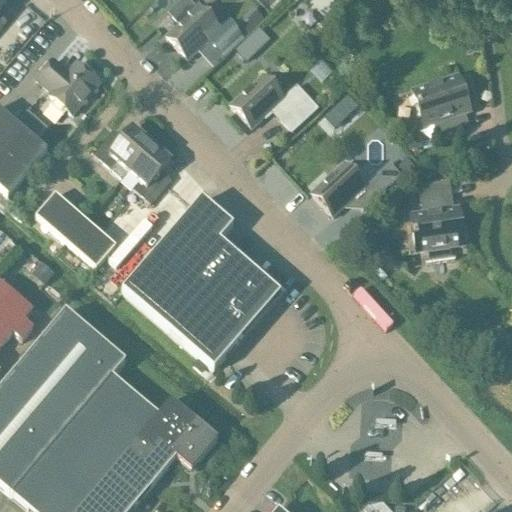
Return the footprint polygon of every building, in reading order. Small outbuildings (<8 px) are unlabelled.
[(178,28),(165,40),(187,64),(207,45),(216,55),(220,59),(241,39),(228,26),(219,34),(197,11),(196,12),(185,0),(167,17),(178,28)] [(258,33),(236,54),(246,64),(268,43),(258,33)] [(70,119),(98,87),(76,68),(67,79),(52,65),(36,84),(51,97),(49,100),(70,119)] [(261,80),(229,109),(250,133),(271,114),(293,138),(316,116),(293,92),(282,102),(261,80)] [(439,139),(468,130),(464,116),(466,115),(461,98),(463,98),(458,81),(398,101),(398,102),(411,98),(417,113),(419,112),(425,129),(434,126),(439,139)] [(0,196),(6,202),(46,156),(0,116),(0,196)] [(116,166),(127,176),(151,148),(132,132),(119,147),(109,139),(92,159),(109,174),(116,166)] [(416,136),(403,140),(407,153),(420,149),(416,136)] [(151,148),(127,176),(138,186),(132,193),(149,209),(166,189),(156,180),(170,165),(151,148)] [(310,198),(332,221),(352,202),(362,213),(383,194),(372,182),(363,190),(342,168),(310,198)] [(400,257),(427,253),(429,265),(424,266),(425,267),(454,263),(454,261),(449,262),(447,251),(463,248),(461,231),(458,231),(455,213),(453,214),(449,184),(418,189),(422,218),(412,220),(415,237),(412,238),(414,254),(400,256),(400,257)] [(34,221),(65,248),(84,225),(54,199),(34,221)] [(278,302),(280,299),(277,296),(277,297),(265,287),(265,286),(262,283),(262,284),(250,274),(250,273),(247,270),(246,271),(235,261),(235,260),(232,257),(232,258),(219,247),(232,232),(200,204),(120,296),(212,376),(238,346),(239,347),(241,344),(240,343),(251,332),(254,329),(254,328),(264,316),(264,317),(267,314),(267,313),(277,301),(278,302)] [(84,225),(65,248),(95,274),(114,251),(84,225)] [(38,269),(30,277),(43,288),(47,284),(53,277),(40,266),(38,269)] [(31,315),(0,288),(0,350),(11,338),(20,346),(32,332),(23,325),(31,315)] [(0,390),(0,492),(10,501),(111,382),(124,366),(64,315),(0,390)] [(22,511),(132,511),(174,463),(190,476),(216,445),(169,405),(156,420),(111,382),(10,501),(22,511)]
